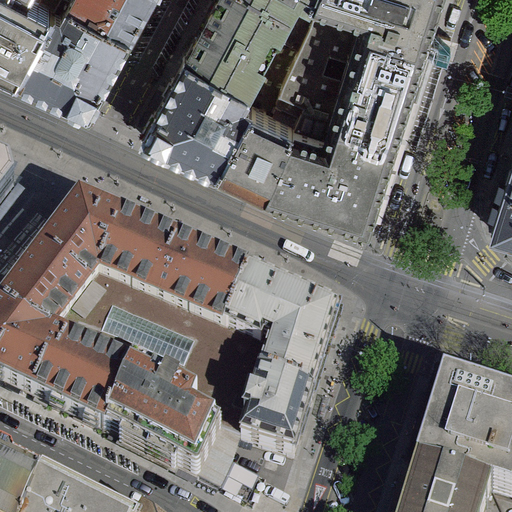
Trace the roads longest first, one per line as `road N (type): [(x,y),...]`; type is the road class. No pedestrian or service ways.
road 1 (residential): [(0,105),(387,276)]
road 2 (tertiary): [(475,0),(387,276)]
road 3 (tertiary): [(387,276),(314,511)]
road 4 (residential): [(177,511),(0,424)]
road 5 (tertiary): [(363,511),(423,329)]
road 6 (tertiary): [(458,218),(511,47)]
